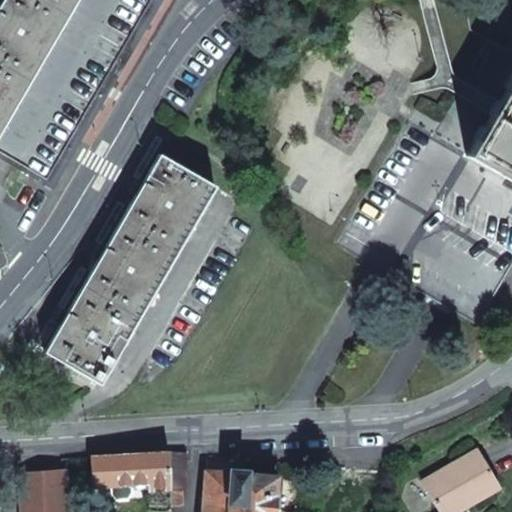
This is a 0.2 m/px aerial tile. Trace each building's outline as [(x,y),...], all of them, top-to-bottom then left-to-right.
[(0,153),(19,165),(17,169),(17,170),(51,190),(162,0),(2,0),(0,4),(0,153)] [(475,325),(503,277),(511,262),(511,53),(488,40),(441,120),(416,106),(335,244),(419,292),(410,306),(416,310),(425,296),(475,325)] [(65,314),(59,325),(43,352),(98,384),(212,186),(157,155),(141,183),(134,194),(103,248),(97,259),(65,314)] [(134,194),(141,183),(136,180),(130,192),(134,194)] [(92,257),(97,259),(103,248),(99,245),(92,257)] [(55,323),(59,325),(65,314),(61,311),(55,323)] [(453,511),(500,485),(479,449),(423,482),(440,511),(453,511)] [(148,489),(169,488),(169,454),(92,458),(92,486),(109,485),(110,494),(115,500),(128,500),(133,493),(132,484),(146,483),(147,489),(148,489)] [(186,492),(186,455),(169,454),(169,488),(169,492),(170,511),(169,511),(183,511),(183,492),(186,492)] [(21,511),(67,511),(65,471),(19,474),(21,511)] [(280,511),(281,503),(282,477),(244,474),(244,473),(230,472),(229,473),(205,472),(202,511),(280,511)] [(296,478),(282,477),(281,503),(295,504),(296,478)] [(169,492),(169,488),(148,489),(148,511),(170,511),(169,492)]
